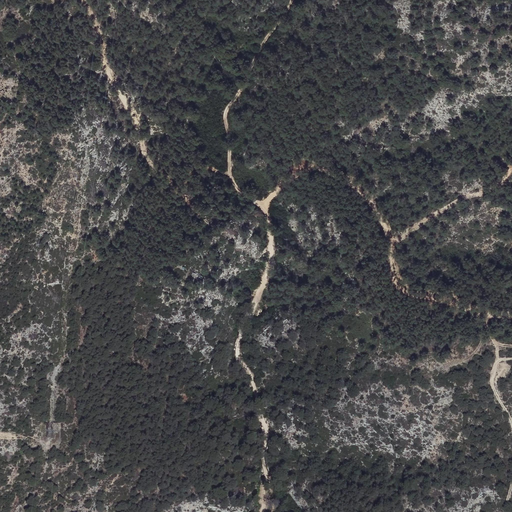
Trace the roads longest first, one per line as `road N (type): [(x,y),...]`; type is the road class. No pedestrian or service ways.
road 1 (track): [(292,0),(226,114),(231,181),(264,207),(273,267),(238,355),(269,430),(265,511)]
road 2 (track): [(511,315),(418,297),(394,283),(385,229),(361,191),(337,175),(297,173),(264,207)]
